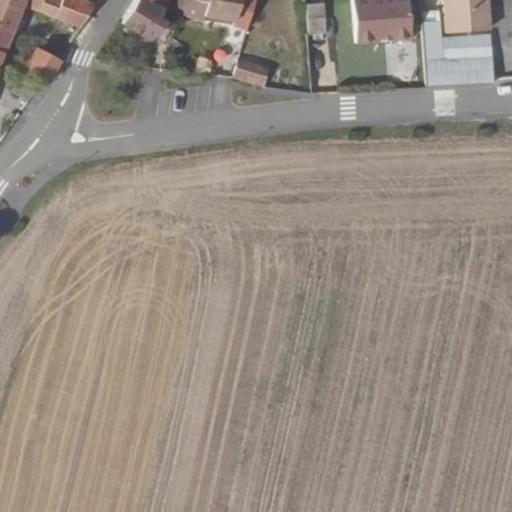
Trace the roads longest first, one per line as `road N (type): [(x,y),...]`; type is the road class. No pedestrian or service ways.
road 1 (residential): [(46,129),(75,135),(511,100)]
road 2 (residential): [(46,129),(114,0)]
